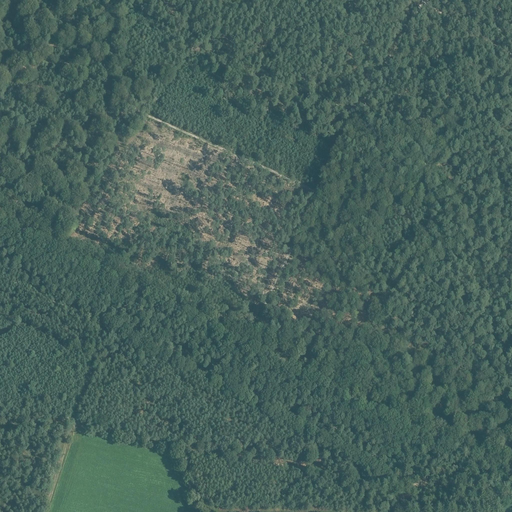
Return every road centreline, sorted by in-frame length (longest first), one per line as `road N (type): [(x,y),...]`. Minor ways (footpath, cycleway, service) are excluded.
road 1 (tertiary): [(511,464),(356,398),(0,214)]
road 2 (track): [(402,484),(0,273)]
road 3 (track): [(0,406),(151,443),(402,484)]
road 4 (track): [(102,322),(44,511)]
